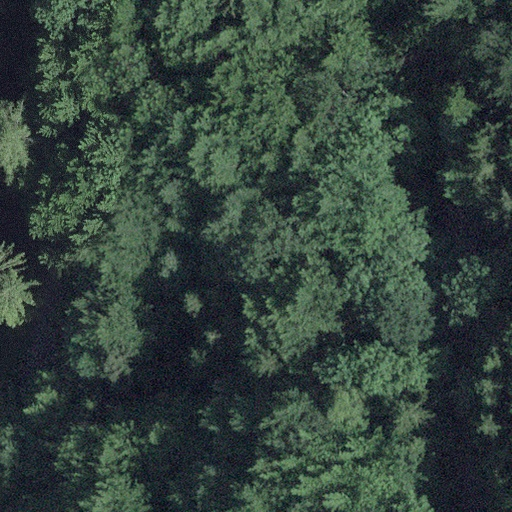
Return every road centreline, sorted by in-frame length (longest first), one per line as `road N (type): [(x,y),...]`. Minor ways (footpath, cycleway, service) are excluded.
road 1 (track): [(0,511),(26,303),(26,73),(34,0)]
road 2 (track): [(442,0),(485,511)]
